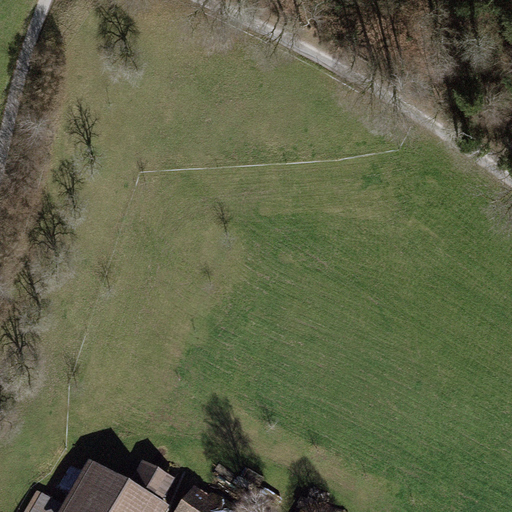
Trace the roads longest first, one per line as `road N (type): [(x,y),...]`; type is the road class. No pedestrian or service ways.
road 1 (track): [(212,0),(511,172)]
road 2 (track): [(0,135),(23,39),(42,0)]
